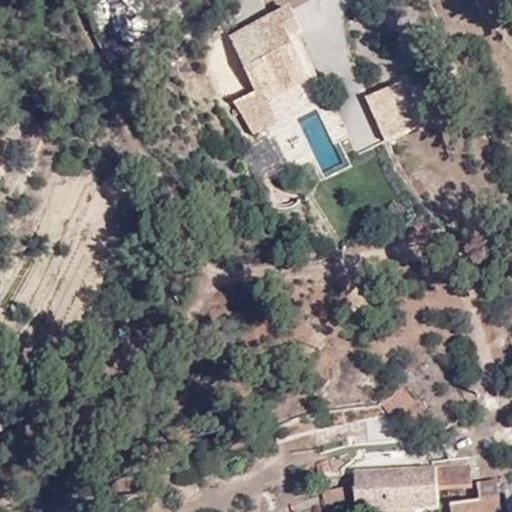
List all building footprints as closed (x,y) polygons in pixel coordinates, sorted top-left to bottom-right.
[(267,23),(277,45),(294,37),(307,32),(298,11),(267,23)] [(313,77),(308,66),(294,37),(277,45),(268,48),(274,74),(260,81),(266,97),(313,77)] [(262,98),(266,97),(260,81),(274,74),(268,48),(244,59),(262,98)] [(475,85),(495,119),(508,111),(489,78),(475,85)] [(236,102),(252,132),(267,124),(251,94),(236,102)] [(389,107),(384,95),(374,99),(385,121),(416,137),(429,132),(416,98),(389,107)] [(427,100),(444,151),(463,145),(452,108),(447,110),(441,95),(427,100)] [(345,112),(368,155),(416,137),(385,121),(374,99),(345,112)] [(477,181),(463,145),(444,151),(449,165),(458,163),(466,185),(477,181)] [(385,407),(399,424),(405,419),(415,432),(430,421),(405,390),(385,407)] [(472,469),(453,471),(454,487),(468,486),(468,489),(473,489),(472,469)] [(441,511),(439,490),(454,490),(454,487),(453,471),(357,476),(358,496),(358,511),(441,511)] [(504,511),(502,492),(502,488),(479,489),(480,510),(475,510),(476,507),(455,508),(455,511),(504,511)] [(358,511),(358,496),(351,496),(348,489),(323,498),(328,511),(358,511)] [(511,511),(511,491),(502,492),(504,511),(511,511)]
